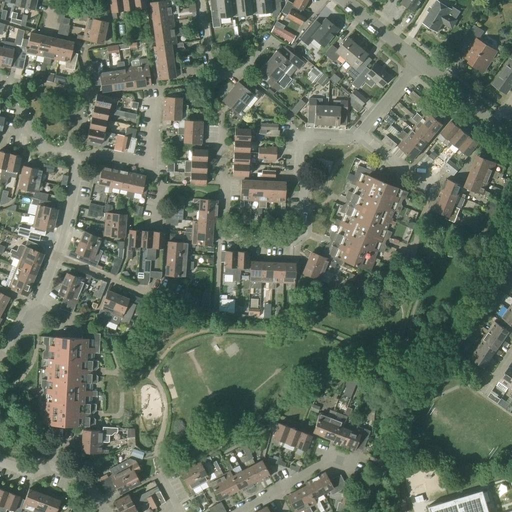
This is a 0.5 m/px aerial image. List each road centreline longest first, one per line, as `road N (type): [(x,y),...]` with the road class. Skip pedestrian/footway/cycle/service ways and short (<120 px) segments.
road 1 (residential): [(361,131),(303,143),(305,232),(291,240),(228,233),(226,132)]
road 2 (residential): [(269,41),(240,72),(221,73),(207,59),(198,0)]
road 3 (residential): [(103,511),(88,485),(0,461)]
